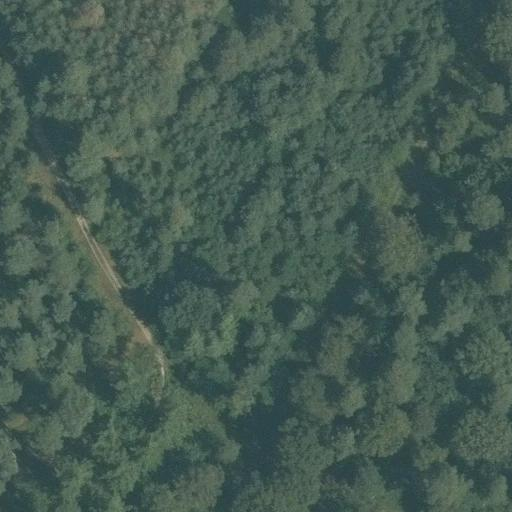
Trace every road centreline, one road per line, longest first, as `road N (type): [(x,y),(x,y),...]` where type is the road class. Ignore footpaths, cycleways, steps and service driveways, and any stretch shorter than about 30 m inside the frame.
road 1 (track): [(227,511),(250,453),(505,0)]
road 2 (track): [(144,350),(0,71)]
road 3 (track): [(144,350),(207,426),(377,511)]
road 4 (track): [(144,350),(0,436)]
